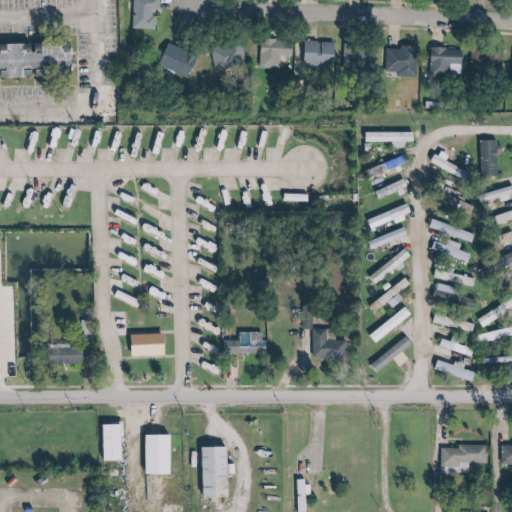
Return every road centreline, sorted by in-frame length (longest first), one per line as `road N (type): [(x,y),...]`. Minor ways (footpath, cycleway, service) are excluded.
road 1 (residential): [(511,396),(0,397)]
road 2 (residential): [(511,128),(442,133),(422,166),(424,396)]
road 3 (residential): [(0,165),(305,169)]
road 4 (residential): [(213,0),(445,16)]
road 5 (residential): [(180,170),(184,397)]
road 6 (residential): [(111,397),(101,171)]
